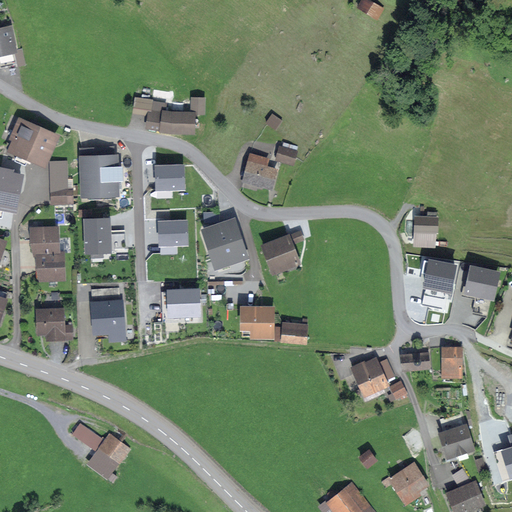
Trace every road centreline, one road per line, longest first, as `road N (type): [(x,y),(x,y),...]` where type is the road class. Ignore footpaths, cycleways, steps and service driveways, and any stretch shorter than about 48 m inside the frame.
road 1 (residential): [(0,86),(46,113),(187,150),(244,206),(267,215),(360,215),(380,224),(397,258),(407,334),(456,332),(511,354)]
road 2 (track): [(61,378),(76,364),(200,344),(390,357)]
road 3 (primary): [(0,357),(147,420),(246,511)]
